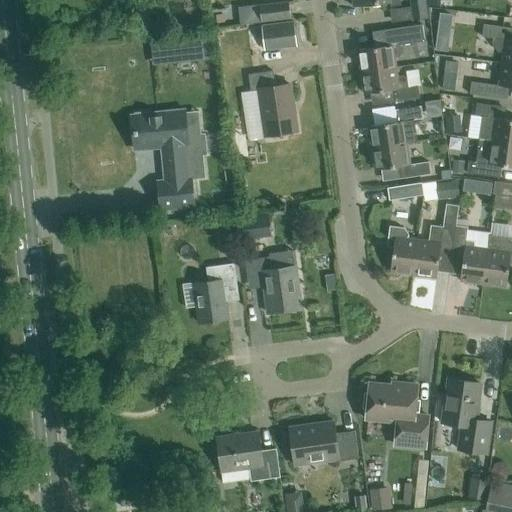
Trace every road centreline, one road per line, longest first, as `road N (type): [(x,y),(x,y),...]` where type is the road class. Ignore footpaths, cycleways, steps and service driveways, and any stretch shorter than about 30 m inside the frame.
road 1 (secondary): [(53,511),(1,0)]
road 2 (residential): [(399,317),(366,280),(358,254),(320,0)]
road 3 (residential): [(341,361),(330,345),(277,351),(263,363),(266,382),(280,392),(333,384)]
